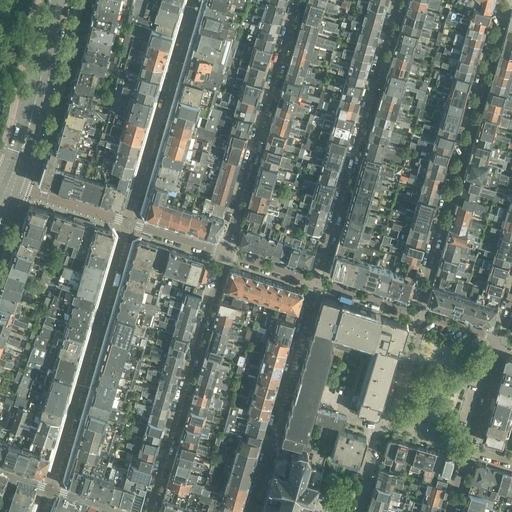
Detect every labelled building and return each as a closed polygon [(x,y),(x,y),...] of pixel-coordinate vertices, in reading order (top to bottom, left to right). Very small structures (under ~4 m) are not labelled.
[(179,8),(159,2),(150,0),(132,0),(132,4),(143,7),(176,16),(179,8)] [(245,3),(234,0),(205,0),(206,1),(225,6),(243,12),(244,8),(245,3)] [(264,8),(263,9),(282,14),(285,6),(266,0),(257,0),(257,1),(259,1),(259,2),(265,4),(264,8)] [(325,5),(307,0),(305,9),(322,14),(323,10),(337,14),(338,9),(334,8),(325,5)] [(362,0),(357,0),(357,3),(384,11),(387,3),(375,0),(368,0),(368,1),(362,0)] [(422,0),(408,0),(407,4),(426,10),(427,6),(437,9),(438,4),(428,1),(428,2),(422,0)] [(469,0),(466,4),(474,6),(473,8),(483,10),(482,11),(490,13),(494,0),(469,0)] [(95,1),(92,12),(118,17),(121,7),(95,1)] [(206,1),(203,10),(231,18),(240,21),(240,20),(241,17),(243,12),(225,6),(206,1)] [(365,10),(364,14),(382,19),(384,11),(357,3),(356,7),(365,10)] [(140,15),(154,19),(159,21),(174,25),(176,16),(132,4),(131,9),(130,13),(140,15)] [(407,4),(405,13),(433,21),(435,16),(425,13),(426,10),(407,4)] [(261,17),(280,23),(282,14),(263,9),(264,8),(256,6),(255,10),(256,10),(256,11),(262,13),(261,17)] [(470,16),(488,22),(490,13),(482,11),(483,10),(473,8),(472,11),(464,9),(464,10),(459,8),(458,13),(470,16)] [(322,14),(305,9),(302,18),(320,23),(320,22),(329,25),(339,28),(341,24),(321,18),(322,14)] [(203,10),(201,18),(228,27),(238,29),(239,24),(240,21),(231,18),(203,10)] [(92,12),(90,22),(116,28),(118,17),(92,12)] [(128,21),(133,22),(171,34),(174,25),(159,21),(154,19),(130,13),(130,14),(128,21)] [(405,13),(402,21),(421,26),(422,22),(437,27),(438,22),(433,21),(405,13)] [(258,25),(258,26),(277,32),(280,23),(261,17),(253,14),(252,19),(254,19),(254,20),(259,22),(258,25)] [(352,19),(362,22),(380,27),(382,19),(364,14),(363,18),(353,15),(352,19)] [(459,22),(468,25),(486,30),(488,22),(470,16),(469,20),(460,17),(459,21),(459,22)] [(467,29),(466,33),(483,38),(486,30),(468,25),(459,22),(459,21),(451,19),(446,17),(445,22),(444,27),(448,28),(449,24),(467,29)] [(201,18),(198,28),(224,35),(234,38),(235,38),(238,29),(228,27),(201,18)] [(302,18),(300,26),(317,31),(319,27),(327,29),(329,25),(320,22),(320,23),(302,18)] [(353,28),(359,30),(377,35),(380,27),(362,22),(352,19),(350,27),(353,28)] [(256,34),(256,35),(275,41),(277,32),(258,26),(258,25),(244,21),(240,20),(240,21),(239,24),(251,28),(250,32),(256,34)] [(402,21),(400,29),(429,37),(430,32),(420,30),(421,26),(402,21)] [(90,22),(87,33),(113,39),(116,28),(90,22)] [(133,22),(130,34),(134,35),(168,45),(171,34),(133,22)] [(300,26),(297,35),(315,40),(324,42),(334,45),(336,41),(330,39),(316,35),(317,31),(300,26)] [(198,28),(195,37),(216,42),(221,44),(224,35),(198,28)] [(342,34),(347,36),(375,44),(377,35),(359,30),(353,28),(352,32),(343,30),(342,34)] [(400,29),(398,37),(416,43),(417,42),(418,38),(427,41),(429,37),(400,29)] [(253,44),(272,50),(275,41),(256,35),(256,34),(250,32),(248,32),(247,37),(254,39),(253,44)] [(86,40),(85,44),(111,50),(113,39),(87,33),(85,33),(84,39),(86,40)] [(162,67),(165,55),(131,45),(134,36),(125,33),(120,55),(141,62),(142,61),(162,67)] [(454,38),(463,41),(481,46),(483,38),(466,33),(465,36),(456,33),(455,34),(454,38)] [(134,35),(131,45),(165,55),(168,45),(134,35)] [(195,37),(193,45),(229,56),(229,55),(231,47),(234,38),(224,35),(221,44),(216,42),(195,37)] [(297,35),(295,43),(312,48),(313,44),(333,50),(334,45),(324,42),(315,40),(297,35)] [(372,52),(375,44),(347,36),(346,40),(356,43),(355,47),(372,52)] [(511,38),(504,36),(502,45),(511,47),(511,38)] [(398,37),(395,46),(414,51),(424,53),(427,54),(428,50),(421,48),(422,44),(417,42),(416,43),(398,37)] [(462,45),(461,50),(478,55),(481,46),(463,41),(454,38),(453,43),(462,45)] [(251,52),(251,53),(270,58),(272,50),(253,44),(245,41),(244,46),(252,48),(251,52)] [(295,43),(292,52),(310,57),(316,58),(318,50),(312,48),(295,43)] [(85,44),(82,54),(108,60),(111,50),(85,44)] [(193,45),(190,54),(213,60),(226,64),(229,56),(193,45)] [(511,47),(502,45),(499,54),(511,57),(511,47)] [(395,46),(393,53),(412,59),(413,55),(422,58),(431,60),(432,56),(431,56),(427,54),(424,53),(414,51),(395,46)] [(370,61),(372,52),(355,47),(353,51),(344,48),(343,52),(352,55),(370,61)] [(450,55),(458,58),(476,63),(478,55),(461,50),(460,53),(451,50),(448,49),(446,54),(450,55)] [(248,61),(267,67),(270,58),(251,53),(251,52),(243,50),(241,55),(249,57),(248,61)] [(292,52),(290,60),(307,66),(308,61),(322,65),(323,61),(323,60),(319,59),(316,58),(310,57),(292,52)] [(351,59),(350,63),(368,69),(370,61),(352,55),(343,52),(341,56),(351,59)] [(393,53),(390,62),(409,68),(419,70),(420,66),(411,63),(412,59),(393,53)] [(82,54),(80,65),(98,70),(106,71),(108,60),(82,54)] [(190,54),(188,62),(205,68),(210,69),(224,73),(226,64),(213,60),(190,54)] [(511,57),(499,54),(497,63),(511,67),(511,57)] [(159,78),(162,67),(142,61),(141,62),(120,55),(119,57),(118,63),(117,66),(120,66),(159,78)] [(448,63),(456,65),(474,70),(476,63),(458,58),(450,55),(448,63)] [(246,70),(245,70),(264,76),(267,67),(248,61),(240,59),(239,64),(247,66),(246,70)] [(290,60),(287,69),(314,77),(315,72),(306,70),(307,66),(290,60)] [(347,71),(348,71),(365,76),(368,69),(350,63),(349,67),(330,61),(328,66),(338,69),(347,71)] [(455,70),(453,75),(471,80),(474,70),(456,65),(448,63),(442,61),(441,66),(455,70)] [(188,62),(185,71),(202,76),(221,82),(224,73),(210,69),(205,68),(188,62)] [(390,62),(388,71),(407,76),(408,72),(418,75),(419,70),(409,68),(390,62)] [(511,67),(497,63),(494,72),(511,77),(511,74),(511,67)] [(73,73),(75,75),(95,81),(98,70),(80,65),(78,65),(76,69),(74,70),(73,73)] [(120,66),(117,77),(155,88),(159,78),(120,66)] [(243,78),(243,79),(262,85),(264,76),(245,70),(246,70),(238,67),(236,72),(244,74),(243,78)] [(287,69),(285,78),(302,83),(303,78),(323,84),(324,80),(314,77),(287,69)] [(363,85),(365,76),(348,71),(347,71),(338,69),(337,73),(346,75),(345,80),(363,85)] [(185,71),(183,80),(199,84),(204,86),(219,90),(221,82),(202,76),(185,71)] [(388,71),(385,79),(414,87),(415,83),(406,80),(407,76),(388,71)] [(494,72),(492,81),(511,86),(511,76),(511,77),(494,72)] [(437,79),(451,83),(469,88),(471,80),(453,75),(452,78),(438,73),(437,79)] [(72,86),(92,92),(92,91),(95,81),(75,75),(75,76),(73,80),(71,81),(70,84),(72,86)] [(243,78),(235,76),(234,81),(242,83),(241,87),(241,88),(259,93),(262,85),(243,79),(243,78)] [(114,88),(132,93),(152,99),(155,88),(117,77),(114,88)] [(285,78),(282,86),(300,92),(309,94),(310,89),(301,87),(302,83),(285,78)] [(385,79),(383,87),(402,93),(407,94),(408,90),(413,92),(414,87),(385,79)] [(450,87),(448,91),(466,96),(469,88),(451,83),(437,79),(436,83),(450,87)] [(199,84),(183,80),(180,88),(216,99),(219,90),(204,86),(199,84)] [(361,93),(363,85),(345,80),(344,83),(335,81),(334,85),(343,87),(343,88),(361,93)] [(421,80),(419,89),(425,91),(428,82),(421,80)] [(511,86),(492,81),(489,89),(506,94),(508,89),(511,90),(511,86)] [(341,92),(340,95),(358,101),(361,93),(343,88),(343,87),(334,85),(324,82),(323,84),(323,86),(341,92)] [(257,102),(259,93),(241,88),(241,87),(233,84),(231,89),(233,89),(232,93),(238,95),(238,96),(257,102)] [(69,97),(89,103),(90,102),(91,96),(95,97),(95,95),(102,97),(103,94),(92,91),(92,92),(72,86),(71,90),(68,91),(67,95),(69,97)] [(282,86),(280,94),(297,99),(298,96),(318,102),(319,98),(319,97),(309,94),(300,92),(282,86)] [(383,87),(381,96),(400,101),(409,104),(410,100),(406,98),(407,94),(402,93),(383,87)] [(425,91),(419,89),(414,87),(413,92),(416,93),(415,96),(419,98),(423,99),(425,91)] [(152,99),(132,93),(114,88),(111,98),(149,110),(152,99)] [(180,88),(178,96),(199,102),(213,107),(216,99),(180,88)] [(489,89),(487,98),(504,103),(511,105),(511,100),(505,98),(506,94),(489,89)] [(436,95),(446,98),(464,104),(466,96),(448,91),(447,94),(440,92),(437,91),(436,95)] [(236,104),(236,105),(254,111),(257,102),(238,96),(238,95),(232,93),(230,93),(227,102),(236,104)] [(280,94),(277,104),(295,109),(304,111),(308,112),(309,107),(296,103),(297,99),(280,94)] [(329,101),(338,104),(356,109),(358,101),(340,95),(339,100),(330,97),(329,101)] [(439,106),(443,107),(461,112),(464,104),(446,98),(436,95),(433,95),(431,99),(440,101),(439,106)] [(178,96),(175,108),(200,116),(207,118),(204,128),(215,131),(217,123),(219,118),(220,114),(222,109),(213,107),(199,102),(178,96)] [(400,101),(381,96),(378,104),(397,110),(398,106),(408,108),(409,104),(400,101)] [(66,108),(85,113),(87,113),(98,116),(104,118),(105,113),(92,110),(93,103),(90,102),(89,103),(69,97),(68,102),(65,103),(65,105),(66,108)] [(126,115),(146,121),(149,110),(111,98),(108,109),(126,115)] [(487,98),(484,107),(501,112),(503,107),(511,109),(511,105),(504,103),(487,98)] [(219,104),(234,109),(233,113),(235,114),(252,119),(254,111),(236,105),(236,104),(227,102),(221,100),(219,104)] [(337,108),(335,112),(353,117),(356,109),(338,104),(329,101),(328,106),(337,108)] [(277,104),(275,112),(292,117),(293,113),(303,116),(304,111),(295,109),(277,104)] [(410,122),(411,118),(400,115),(401,111),(397,110),(378,104),(376,113),(395,118),(404,121),(410,122)] [(432,113),(441,116),(459,121),(461,112),(443,107),(439,106),(438,109),(434,108),(432,113)] [(484,107),(481,116),(511,123),(511,119),(500,116),(501,112),(484,107)] [(66,108),(63,119),(82,124),(82,123),(88,125),(89,119),(97,121),(98,116),(87,113),(85,113),(66,108)] [(175,108),(172,118),(193,125),(197,126),(200,116),(175,108)] [(105,119),(123,125),(143,131),(146,121),(126,115),(108,109),(105,119)] [(275,112),(272,121),(290,126),(295,127),(298,119),(292,117),(275,112)] [(321,112),(320,116),(351,126),(353,117),(335,112),(334,116),(321,112)] [(376,113),(373,121),(392,127),(393,122),(409,127),(410,122),(404,121),(395,118),(376,113)] [(439,123),(439,124),(457,129),(459,121),(441,116),(432,113),(431,116),(439,119),(437,123),(439,123)] [(233,122),(232,123),(249,128),(252,119),(235,114),(233,118),(220,114),(219,118),(233,122)] [(351,126),(320,116),(314,114),(313,119),(317,120),(332,125),(331,129),(349,134),(351,126)] [(511,123),(481,116),(479,124),(496,129),(498,124),(511,128),(511,123)] [(172,118),(169,129),(190,135),(212,142),(214,135),(215,131),(204,128),(197,126),(193,125),(172,118)] [(231,127),(230,131),(247,136),(249,128),(232,123),(233,122),(219,118),(217,123),(231,127)] [(63,119),(60,129),(79,134),(83,135),(84,129),(86,130),(90,131),(92,126),(89,126),(90,125),(88,125),(82,123),(82,124),(63,119)] [(102,130),(120,136),(140,142),(143,131),(123,125),(105,119),(102,130)] [(272,121),(270,129),(287,134),(289,130),(298,133),(300,128),(295,127),(290,126),(272,121)] [(392,127),(373,121),(371,130),(399,138),(405,139),(406,135),(400,133),(391,130),(392,127)] [(434,125),(423,123),(422,128),(454,137),(457,129),(439,124),(439,123),(437,123),(435,122),(434,125)] [(496,129),(479,124),(476,133),(502,140),(509,142),(510,138),(495,133),(496,129)] [(346,142),(349,134),(331,129),(330,133),(321,130),(311,127),(309,131),(320,134),(328,137),(346,142)] [(454,137),(422,128),(421,132),(436,136),(435,140),(452,144),(454,137)] [(60,129),(57,140),(76,145),(76,144),(77,139),(88,142),(89,137),(83,135),(79,134),(60,129)] [(169,129),(166,139),(187,145),(208,152),(211,144),(212,142),(190,135),(169,129)] [(270,129),(267,138),(285,143),(291,145),(293,136),(287,134),(270,129)] [(98,141),(117,147),(137,153),(140,142),(120,136),(102,130),(100,137),(98,141)] [(399,138),(371,130),(368,138),(387,143),(388,139),(398,142),(406,144),(407,140),(399,138)] [(229,135),(220,132),(219,137),(244,145),(247,136),(230,131),(229,135)] [(326,145),(327,145),(344,150),(346,142),(328,137),(320,134),(309,131),(307,139),(312,141),(313,137),(327,141),(326,145)] [(476,133),(474,141),(491,146),(492,142),(501,145),(502,140),(476,133)] [(211,144),(242,153),(244,145),(219,137),(218,136),(215,135),(214,135),(212,142),(211,144)] [(267,138),(265,147),(282,152),(284,147),(293,150),(295,146),(291,145),(285,143),(267,138)] [(368,138),(366,146),(394,155),(396,150),(386,147),(387,143),(368,138)] [(432,148),(449,153),(452,144),(435,140),(434,143),(418,138),(416,143),(423,145),(432,148)] [(205,162),(206,160),(208,152),(166,139),(163,149),(205,162)] [(57,140),(54,150),(58,151),(68,154),(72,156),(74,149),(84,152),(86,147),(76,144),(76,145),(57,140)] [(474,141),(471,150),(504,159),(505,155),(490,151),(491,146),(474,141)] [(208,152),(240,161),(242,153),(211,144),(208,152)] [(315,151),(324,154),(342,159),(344,150),(327,145),(326,149),(316,146),(315,151)] [(431,152),(429,157),(447,162),(449,153),(432,148),(423,145),(421,150),(431,152)] [(366,146),(363,155),(383,160),(384,156),(393,159),(393,158),(402,161),(403,157),(394,155),(366,146)] [(108,156),(114,157),(134,163),(137,153),(117,147),(114,155),(109,153),(108,156)] [(265,147),(262,155),(280,160),(290,163),(291,158),(281,155),(282,152),(265,147)] [(40,184),(47,186),(53,166),(58,151),(54,150),(49,149),(39,181),(40,184)] [(163,149),(160,159),(192,169),(189,180),(199,184),(203,169),(205,162),(163,149)] [(323,158),(322,162),(339,167),(342,159),(324,154),(315,151),(310,150),(309,154),(323,158)] [(471,150),(469,157),(487,163),(488,159),(503,164),(504,160),(504,159),(471,150)] [(53,166),(47,186),(57,189),(64,169),(68,154),(58,151),(53,166)] [(220,164),(237,170),(240,161),(208,152),(206,160),(220,164)] [(64,169),(57,189),(67,192),(73,172),(78,157),(72,156),(68,154),(64,169)] [(262,155),(260,164),(278,169),(279,164),(288,167),(289,167),(290,163),(280,160),(262,155)] [(363,155),(361,163),(380,169),(394,173),(395,168),(381,164),(383,160),(363,155)] [(134,163),(114,157),(108,156),(108,158),(113,159),(110,168),(120,171),(131,174),(134,163)] [(78,195),(83,176),(88,161),(78,157),(73,172),(67,192),(78,195)] [(418,161),(427,165),(445,170),(447,162),(429,157),(429,159),(419,157),(418,161)] [(469,157),(466,168),(486,173),(499,177),(500,173),(502,167),(487,163),(469,157)] [(192,169),(160,159),(156,171),(189,180),(192,169)] [(203,169),(218,173),(235,178),(237,170),(220,164),(206,160),(205,162),(203,169)] [(426,169),(425,172),(442,178),(445,170),(427,165),(418,161),(416,160),(414,165),(417,166),(426,169)] [(310,167),(320,170),(337,175),(339,167),(322,162),(321,165),(307,161),(306,166),(310,167)] [(361,163),(358,172),(377,177),(383,179),(384,175),(394,178),(396,173),(394,173),(380,169),(361,163)] [(260,164),(257,172),(275,177),(285,179),(286,175),(277,172),(278,169),(260,164)] [(318,175),(317,178),(335,183),(337,175),(320,170),(310,167),(309,172),(318,175)] [(466,168),(464,177),(481,182),(496,187),(497,181),(499,177),(486,173),(466,168)] [(215,181),(232,186),(235,178),(218,173),(203,169),(201,177),(211,180),(215,181)] [(157,170),(153,181),(186,190),(196,194),(199,184),(189,180),(156,171),(157,170)] [(415,179),(422,181),(440,186),(442,178),(425,172),(418,170),(416,174),(410,172),(409,177),(415,179)] [(116,182),(110,205),(118,208),(122,206),(131,174),(120,171),(116,182)] [(257,172),(255,180),(273,185),(274,181),(292,187),(293,182),(285,179),(275,177),(257,172)] [(358,172),(356,180),(375,186),(384,188),(388,190),(392,191),(393,186),(384,183),(385,179),(383,179),(377,177),(358,172)] [(507,179),(511,181),(511,176),(508,175),(500,173),(499,177),(507,179)] [(421,186),(420,190),(438,195),(440,186),(422,181),(415,179),(409,177),(400,175),(399,179),(407,181),(414,183),(421,186)] [(95,179),(83,176),(78,195),(88,199),(95,179)] [(464,177),(461,185),(479,190),(494,195),(495,190),(480,186),(481,182),(464,177)] [(511,185),(511,181),(507,179),(499,177),(497,181),(506,184),(511,185)] [(305,184),(315,187),(332,192),(335,183),(317,178),(316,182),(306,179),(304,179),(302,183),(305,184)] [(95,179),(88,199),(99,202),(105,182),(95,179)] [(106,179),(105,182),(99,202),(110,205),(116,182),(106,179)] [(213,190),(230,195),(232,186),(215,181),(211,180),(210,184),(200,181),(199,186),(213,190)] [(255,180),(253,189),(277,196),(278,193),(277,192),(279,187),(273,185),(255,180)] [(356,180),(354,189),(373,193),(377,195),(378,192),(386,194),(388,190),(375,186),(356,180)] [(153,181),(149,195),(158,197),(159,195),(163,197),(165,191),(174,194),(184,197),(186,191),(186,190),(153,181)] [(313,191),(312,195),(330,200),(332,192),(315,187),(305,184),(304,188),(313,191)] [(461,185),(459,193),(476,199),(478,194),(493,199),(494,195),(479,190),(461,185)] [(212,194),(211,198),(228,203),(230,195),(213,190),(199,186),(198,189),(212,194)] [(253,189),(250,197),(268,202),(279,205),(280,201),(284,203),(283,206),(287,208),(288,206),(290,199),(285,198),(277,196),(253,189)] [(354,189),(351,197),(370,203),(378,205),(380,199),(372,197),(373,193),(354,189)] [(410,196),(418,199),(435,203),(438,195),(420,190),(419,194),(411,191),(411,192),(407,190),(405,195),(410,196)] [(502,197),(510,200),(511,200),(511,191),(511,195),(503,193),(495,190),(494,195),(502,197)] [(162,199),(156,220),(165,223),(174,194),(165,191),(163,197),(163,199),(162,199)] [(184,197),(181,205),(175,226),(185,229),(192,205),(195,194),(186,191),(184,197)] [(459,193),(456,202),(474,207),(483,210),(485,211),(487,206),(475,203),(476,199),(459,193)] [(175,226),(181,205),(184,197),(174,194),(165,223),(175,226)] [(417,203),(415,207),(433,212),(435,203),(418,199),(410,196),(405,195),(405,194),(404,199),(417,203)] [(149,195),(144,214),(145,216),(156,220),(162,199),(163,199),(163,197),(159,195),(158,197),(149,195)] [(300,200),(310,204),(327,209),(330,200),(312,195),(311,199),(301,196),(300,200)] [(508,204),(507,207),(511,208),(511,200),(510,200),(502,197),(494,195),(493,199),(501,202),(508,204)] [(201,212),(195,232),(205,235),(211,214),(215,200),(205,197),(201,212)] [(250,197),(248,206),(266,211),(275,213),(275,214),(278,215),(278,214),(281,215),(285,216),(285,214),(286,213),(279,210),(267,206),(268,202),(250,197)] [(351,197),(349,205),(368,211),(369,207),(378,210),(379,205),(378,205),(370,203),(351,197)] [(309,208),(307,212),(325,217),(327,209),(310,204),(300,200),(299,205),(309,208)] [(456,202),(454,211),(471,216),(473,212),(482,214),(483,210),(474,207),(456,202)] [(30,205),(26,215),(44,222),(48,211),(30,205)] [(192,205),(185,229),(195,232),(201,212),(196,210),(197,207),(192,205)] [(349,205),(346,214),(365,219),(375,222),(376,217),(367,215),(368,211),(349,205)] [(248,206),(245,214),(255,217),(260,218),(263,220),(264,215),(274,218),(275,214),(275,213),(266,211),(248,206)] [(405,213),(413,215),(430,220),(433,212),(415,207),(414,211),(406,208),(405,213)] [(494,214),(504,217),(511,219),(511,208),(507,207),(505,212),(496,209),(496,210),(490,208),(489,213),(494,214)] [(412,220),(410,224),(428,229),(430,220),(413,215),(405,213),(391,209),(390,213),(412,220)] [(44,222),(58,226),(51,247),(52,248),(62,251),(66,239),(72,218),(48,211),(44,222)] [(454,211),(452,219),(469,224),(477,226),(484,229),(485,224),(470,220),(471,216),(454,211)] [(296,217),(305,220),(323,225),(325,217),(307,212),(306,216),(297,213),(296,217)] [(503,222),(502,226),(511,228),(511,219),(504,217),(494,214),(489,213),(487,218),(493,219),(503,222)] [(211,214),(205,235),(215,238),(218,237),(223,218),(211,214)] [(241,227),(237,242),(238,245),(246,248),(251,230),(255,217),(245,214),(244,220),(249,221),(247,229),(241,227)] [(292,216),(285,214),(282,225),(288,227),(292,216)] [(346,214),(344,222),(363,228),(364,223),(379,228),(381,223),(375,222),(365,219),(346,214)] [(26,215),(22,226),(42,233),(46,234),(52,236),(56,226),(44,222),(26,215)] [(251,230),(246,248),(254,250),(259,233),(256,232),(260,218),(255,217),(251,230)] [(294,222),(304,224),(303,229),(320,234),(323,225),(305,220),(296,217),(294,222)] [(72,218),(66,239),(62,251),(74,254),(77,244),(81,233),(91,236),(94,225),(72,218)] [(452,219),(449,227),(467,232),(468,229),(475,231),(477,226),(469,224),(452,219)] [(259,233),(254,250),(262,253),(268,235),(272,222),(267,220),(264,231),(260,230),(259,233)] [(268,235),(262,253),(271,255),(276,238),(272,237),(276,224),(272,222),(268,235)] [(344,222),(341,231),(360,236),(369,239),(371,234),(362,232),(363,228),(344,222)] [(398,230),(408,232),(425,237),(428,229),(410,224),(407,223),(403,226),(393,222),(392,228),(398,230)] [(271,255),(278,258),(284,240),(287,227),(282,225),(279,224),(278,230),(281,231),(279,239),(276,238),(271,255)] [(94,225),(91,236),(111,242),(113,235),(112,232),(112,231),(94,225)] [(22,226),(18,236),(37,243),(38,244),(43,245),(46,234),(42,233),(22,226)] [(490,231),(499,234),(511,238),(511,228),(502,226),(501,230),(491,227),(490,231)] [(284,240),(278,258),(286,260),(291,243),(288,242),(292,228),(287,227),(284,240)] [(449,227),(446,238),(464,243),(471,245),(472,245),(479,247),(480,243),(473,240),(474,235),(467,232),(449,227)] [(405,240),(405,241),(423,246),(425,237),(408,232),(398,230),(396,237),(405,240)] [(498,239),(497,243),(511,248),(511,238),(499,234),(490,231),(484,230),(483,235),(488,236),(498,239)] [(341,231),(339,239),(352,243),(358,245),(359,240),(368,243),(375,245),(374,249),(379,250),(380,247),(381,242),(369,239),(360,236),(341,231)] [(91,236),(81,233),(77,244),(107,253),(111,242),(91,236)] [(381,242),(391,245),(403,249),(421,254),(423,246),(405,241),(405,240),(396,237),(383,233),(381,242)] [(307,248),(315,250),(319,237),(311,234),(311,235),(309,240),(307,248)] [(18,236),(14,247),(33,254),(34,252),(49,257),(52,248),(51,247),(45,245),(43,250),(36,247),(37,243),(18,236)] [(291,243),(286,260),(294,263),(302,238),(297,236),(295,244),(291,243)] [(302,238),(294,263),(302,265),(307,248),(304,247),(306,239),(302,238)] [(446,238),(444,246),(476,256),(477,251),(462,247),(464,243),(446,238)] [(136,242),(130,261),(150,267),(153,256),(157,245),(139,239),(136,242)] [(339,239),(330,271),(331,275),(341,278),(348,254),(344,252),(345,246),(350,247),(352,243),(339,239)] [(485,249),(494,252),(511,257),(511,255),(511,248),(497,243),(496,247),(486,244),(484,244),(485,242),(481,241),(480,243),(479,247),(485,249)] [(348,254),(341,278),(352,281),(358,260),(361,251),(362,246),(352,243),(350,247),(355,249),(353,255),(348,254)] [(104,264),(107,253),(77,244),(74,254),(74,255),(104,264)] [(157,245),(153,256),(150,267),(161,270),(167,251),(167,248),(157,245)] [(389,250),(402,253),(400,257),(407,259),(418,262),(421,254),(403,249),(391,245),(389,250)] [(444,246),(441,255),(459,260),(460,256),(467,258),(468,258),(475,260),(476,256),(444,246)] [(14,247),(10,258),(29,264),(30,263),(37,266),(39,261),(32,258),(33,254),(14,247)] [(315,250),(307,248),(302,265),(308,267),(311,266),(315,250)] [(169,249),(163,270),(163,271),(161,270),(158,281),(161,282),(171,285),(172,280),(174,273),(180,252),(169,249)] [(493,257),(492,261),(509,266),(511,257),(494,252),(485,249),(483,253),(493,257)] [(180,252),(174,273),(184,276),(191,256),(180,252)] [(101,275),(104,264),(74,255),(67,253),(63,263),(65,263),(82,269),(101,275)] [(441,255),(439,263),(466,272),(468,267),(457,264),(459,260),(441,255)] [(191,256),(184,276),(184,278),(195,282),(196,278),(202,259),(191,256)] [(369,264),(363,285),(374,288),(380,267),(382,263),(383,258),(382,258),(379,257),(378,261),(377,261),(376,266),(369,264)] [(10,258),(6,269),(25,275),(26,273),(34,276),(37,267),(29,264),(10,258)] [(195,282),(194,287),(192,291),(201,294),(205,280),(210,264),(208,261),(202,259),(196,278),(195,282)] [(403,274),(396,295),(406,298),(408,296),(414,278),(418,262),(407,259),(403,274)] [(358,260),(352,281),(363,285),(369,264),(358,260)] [(130,261),(127,271),(147,277),(158,281),(161,270),(150,267),(130,261)] [(480,266),(489,269),(506,274),(509,266),(492,261),(491,265),(481,262),(480,266)] [(55,273),(59,275),(63,264),(59,262),(55,273)] [(391,271),(385,292),(396,295),(403,274),(399,273),(401,264),(394,262),(391,271)] [(79,280),(79,279),(98,286),(101,275),(82,269),(65,263),(61,274),(71,278),(79,280)] [(439,263),(436,272),(438,273),(438,272),(442,273),(448,275),(453,277),(454,277),(455,273),(465,276),(467,277),(466,281),(469,282),(471,273),(468,272),(466,272),(439,263)] [(488,274),(487,278),(504,283),(506,274),(489,269),(480,266),(478,271),(488,274)] [(380,267),(374,288),(385,292),(391,271),(380,267)] [(231,268),(229,270),(223,288),(220,301),(231,304),(234,291),(235,292),(240,271),(231,268)] [(6,269),(2,280),(21,286),(22,284),(30,287),(29,289),(37,291),(39,285),(31,282),(24,280),(25,275),(6,269)] [(56,284),(56,283),(59,275),(45,270),(42,280),(56,284)] [(127,271),(124,282),(160,294),(163,283),(161,282),(158,281),(147,278),(147,277),(127,271)] [(241,307),(244,295),(250,274),(240,271),(235,292),(234,291),(231,304),(237,306),(241,307)] [(435,286),(433,285),(428,302),(430,306),(438,308),(444,288),(446,279),(448,275),(442,273),(438,287),(435,285),(435,286)] [(58,284),(76,290),(95,296),(98,286),(79,279),(79,280),(71,278),(61,274),(58,284)] [(250,274),(244,295),(255,298),(261,278),(250,274)] [(474,284),(480,285),(484,287),(490,289),(501,292),(504,283),(487,278),(485,282),(476,279),(470,277),(469,282),(473,283),(474,284)] [(261,278),(255,298),(265,301),(271,281),(261,278)] [(454,292),(449,312),(459,315),(465,295),(466,291),(461,290),(463,284),(461,283),(462,280),(458,279),(457,282),(454,292)] [(2,280),(0,283),(0,291),(18,297),(31,302),(33,297),(26,295),(26,294),(20,292),(22,287),(21,287),(21,286),(2,280)] [(271,281),(265,301),(276,305),(282,284),(271,281)] [(121,293),(140,299),(157,304),(160,294),(124,282),(124,283),(122,290),(121,290),(121,293)] [(70,298),(73,299),(92,306),(95,296),(76,290),(58,284),(56,283),(56,284),(55,286),(53,291),(53,293),(70,298)] [(465,295),(459,315),(470,318),(476,298),(478,292),(479,287),(480,285),(474,284),(473,283),(472,285),(473,285),(470,296),(465,295)] [(282,284),(276,305),(286,308),(292,288),(282,284)] [(173,296),(182,299),(198,304),(201,294),(192,291),(184,289),(176,286),(173,296)] [(476,298),(470,318),(480,321),(486,303),(486,302),(487,298),(490,289),(484,287),(482,293),(478,292),(476,298)] [(292,288),(286,308),(287,308),(283,319),(291,322),(294,323),(295,318),(290,316),(292,310),(294,310),(294,311),(297,311),(302,293),(301,290),(292,288)] [(444,288),(438,308),(449,312),(454,292),(444,288)] [(490,289),(487,298),(499,301),(501,292),(490,289)] [(0,291),(0,303),(15,308),(20,310),(22,305),(16,303),(18,297),(0,291)] [(67,309),(69,310),(89,317),(92,306),(73,299),(70,298),(53,293),(49,303),(67,309)] [(121,293),(118,303),(137,310),(146,312),(147,306),(139,304),(140,299),(121,293)] [(294,395),(284,431),(303,437),(307,438),(333,347),(331,346),(332,342),(334,333),(333,333),(341,303),(322,297),(314,326),(313,326),(311,332),(312,332),(295,391),(294,391),(293,395),(294,395)] [(486,303),(480,321),(489,324),(492,322),(499,301),(487,298),(486,302),(486,303)] [(169,304),(170,304),(180,307),(196,312),(198,304),(182,299),(181,302),(170,299),(169,304)] [(220,301),(217,310),(245,318),(248,309),(247,309),(242,308),(237,306),(231,304),(220,301)] [(0,314),(21,323),(26,325),(28,321),(28,320),(18,316),(21,310),(20,310),(15,308),(0,303),(0,314)] [(45,313),(66,320),(86,327),(89,317),(69,310),(67,309),(49,303),(45,313)] [(118,303),(115,314),(151,326),(154,315),(146,312),(137,310),(118,303)] [(382,315),(341,303),(333,333),(334,333),(355,340),(353,347),(339,343),(334,333),(332,342),(335,347),(362,356),(363,353),(362,353),(362,350),(361,350),(363,343),(373,346),(374,343),(381,317),(382,315)] [(178,313),(177,316),(193,321),(196,312),(180,307),(170,304),(168,310),(178,313)] [(217,310),(215,319),(231,323),(232,319),(244,323),(245,318),(217,310)] [(45,313),(41,323),(83,338),(86,327),(66,320),(45,313)] [(0,327),(8,330),(9,325),(19,329),(21,323),(0,314),(0,327)] [(115,314),(112,325),(132,331),(131,332),(148,336),(151,326),(115,314)] [(164,322),(191,330),(193,321),(177,316),(176,320),(165,317),(164,322)] [(265,325),(274,327),(291,332),(294,323),(291,322),(283,319),(277,317),(275,322),(266,320),(265,325)] [(381,317),(374,343),(398,350),(399,346),(402,346),(408,326),(407,324),(381,317)] [(215,319),(212,327),(236,334),(238,330),(230,328),(231,323),(215,319)] [(191,330),(164,322),(159,320),(158,324),(166,328),(173,330),(172,333),(188,338),(191,330)] [(83,338),(41,323),(37,333),(60,342),(60,341),(80,348),(83,338)] [(112,325),(109,335),(129,342),(128,342),(145,346),(148,336),(131,332),(132,331),(112,325)] [(273,332),(272,336),(289,341),(291,332),(274,327),(266,325),(265,330),(273,332)] [(0,327),(0,338),(4,340),(9,342),(19,345),(21,340),(6,334),(8,330),(0,327)] [(212,327),(210,336),(226,341),(227,337),(236,340),(238,335),(236,334),(212,327)] [(60,342),(37,333),(34,343),(77,358),(80,348),(60,341),(60,342)] [(157,338),(170,342),(186,347),(188,338),(172,333),(171,337),(163,335),(163,336),(158,334),(157,338)] [(109,335),(105,346),(142,357),(145,346),(128,342),(129,342),(109,335)] [(269,335),(266,346),(285,352),(289,341),(272,336),(269,335)] [(210,336),(207,345),(234,353),(236,348),(225,345),(226,341),(210,336)] [(0,338),(0,351),(13,356),(15,350),(7,347),(9,342),(4,340),(0,338)] [(168,347),(167,350),(183,355),(186,347),(170,342),(157,338),(156,342),(161,344),(160,345),(168,347)] [(30,353),(54,362),(74,369),(77,358),(34,343),(33,344),(31,350),(30,353)] [(398,350),(374,343),(373,346),(355,405),(358,406),(357,411),(375,417),(378,415),(380,409),(377,408),(379,404),(381,404),(384,396),(381,395),(384,385),(387,385),(392,369),(389,369),(392,358),(395,359),(398,350)] [(207,345),(205,353),(221,358),(222,354),(231,357),(231,355),(234,355),(234,353),(207,345)] [(259,356),(262,357),(282,363),(285,352),(266,346),(262,345),(259,356)] [(105,346),(102,356),(139,368),(142,357),(105,346)] [(152,355),(165,359),(181,364),(183,355),(167,350),(166,354),(158,352),(158,353),(153,351),(152,355)] [(251,353),(245,352),(243,362),(249,364),(251,353)] [(30,353),(26,363),(37,367),(39,368),(51,372),(71,379),(74,369),(54,362),(30,353)] [(205,353),(202,363),(219,367),(219,368),(226,370),(228,370),(230,366),(220,363),(221,358),(205,353)] [(163,364),(162,368),(179,373),(181,364),(165,359),(152,355),(151,359),(155,361),(155,362),(163,364)] [(0,363),(7,366),(11,368),(13,362),(0,356),(0,363)] [(139,368),(102,356),(99,367),(119,373),(116,383),(127,387),(133,389),(134,387),(135,383),(136,378),(138,370),(139,368)] [(262,357),(259,367),(279,373),(282,363),(262,357)] [(255,377),(256,378),(276,384),(279,373),(259,367),(249,364),(243,362),(242,364),(240,373),(255,377)] [(26,363),(23,373),(39,379),(48,383),(68,390),(71,379),(51,372),(39,368),(37,376),(34,375),(37,367),(26,363)] [(202,363),(200,371),(216,376),(222,378),(228,380),(229,376),(225,374),(226,370),(219,368),(219,367),(202,363)] [(511,367),(505,366),(502,376),(511,379),(511,367)] [(99,367),(96,378),(116,384),(116,383),(119,373),(99,367)] [(147,372),(160,376),(176,381),(179,373),(162,368),(161,372),(153,369),(153,370),(148,369),(147,371),(147,372)] [(18,383),(22,372),(17,371),(13,381),(18,383)] [(200,371),(197,380),(214,385),(217,386),(226,389),(228,384),(221,382),(222,378),(216,376),(200,371)] [(158,381),(157,385),(174,390),(176,381),(160,376),(147,372),(147,373),(145,377),(151,378),(151,379),(158,381)] [(23,373),(19,384),(35,389),(45,393),(65,400),(68,390),(48,383),(39,379),(23,373)] [(511,379),(502,376),(499,386),(511,390),(511,379)] [(255,377),(252,388),(273,394),(276,384),(256,378),(255,377)] [(96,378),(93,388),(125,398),(127,387),(116,383),(116,384),(96,378)] [(197,380),(194,391),(219,398),(219,397),(220,392),(215,391),(217,386),(214,385),(197,380)] [(142,390),(155,394),(171,399),(174,390),(157,385),(156,389),(146,386),(146,387),(135,383),(134,387),(142,390)] [(242,385),(241,385),(237,383),(236,383),(234,393),(235,393),(240,395),(242,385)] [(18,388),(16,394),(43,404),(62,411),(65,400),(45,393),(35,389),(19,384),(17,388),(18,388)] [(511,390),(499,386),(496,397),(511,401),(511,390)] [(252,388),(250,387),(248,397),(250,398),(250,399),(270,405),(273,394),(252,388)] [(93,388),(90,399),(110,405),(110,406),(127,410),(130,400),(125,398),(93,388)] [(153,399),(152,402),(169,407),(171,399),(155,394),(142,390),(141,394),(146,396),(145,397),(153,399)] [(194,391),(191,400),(208,405),(209,401),(215,402),(224,405),(225,400),(222,399),(219,398),(194,391)] [(267,415),(270,405),(250,399),(250,398),(248,397),(240,395),(235,393),(234,398),(249,402),(247,409),(267,415)] [(59,420),(62,411),(43,404),(16,394),(14,399),(12,404),(14,404),(28,409),(40,414),(59,420)] [(511,401),(496,397),(492,409),(511,414),(511,401)] [(90,399),(87,409),(107,416),(124,421),(127,410),(110,406),(110,405),(90,399)] [(191,400),(189,408),(214,415),(215,410),(207,408),(208,405),(191,400)] [(134,406),(150,411),(166,416),(169,407),(152,402),(151,406),(135,401),(134,406)] [(20,432),(32,436),(42,440),(52,444),(56,432),(36,425),(24,421),(28,409),(14,404),(12,411),(6,427),(20,432)] [(239,435),(243,436),(260,441),(262,434),(245,429),(233,426),(235,421),(236,416),(239,407),(233,405),(233,406),(230,405),(223,430),(239,435)] [(143,418),(147,419),(164,424),(166,416),(150,411),(134,406),(133,410),(140,412),(139,413),(144,415),(143,418)] [(236,416),(247,420),(264,425),(267,415),(247,409),(239,407),(236,416)] [(189,408),(187,416),(203,421),(210,423),(212,415),(189,408)] [(318,408),(315,419),(343,427),(346,416),(318,408)] [(24,421),(36,425),(56,432),(59,420),(40,414),(28,409),(24,421)] [(87,409),(84,420),(105,426),(105,427),(121,431),(124,421),(107,416),(87,409)] [(511,414),(492,409),(489,419),(509,425),(511,420),(511,415),(511,414)] [(187,416),(184,425),(208,432),(209,427),(202,425),(203,421),(187,416)] [(132,424),(145,428),(161,433),(164,424),(147,419),(146,424),(133,420),(132,424)] [(509,425),(489,419),(486,430),(506,435),(509,436),(511,436),(511,430),(511,426),(509,425)] [(84,420),(81,430),(102,437),(102,438),(117,443),(121,431),(105,427),(105,426),(84,420)] [(245,429),(262,434),(264,425),(247,420),(246,424),(235,421),(233,426),(245,429)] [(143,434),(143,437),(159,442),(161,433),(145,428),(132,424),(131,430),(143,434)] [(335,427),(322,424),(319,436),(332,439),(335,427)] [(184,425),(182,434),(198,439),(199,434),(207,436),(208,432),(184,425)] [(339,429),(330,457),(359,466),(358,469),(367,438),(366,436),(339,428),(339,429)] [(81,430),(78,441),(114,453),(117,443),(102,438),(102,437),(81,430)] [(506,435),(486,430),(484,438),(485,441),(511,448),(511,444),(511,436),(509,436),(506,435)] [(281,439),(281,441),(282,441),(282,442),(301,447),(309,449),(310,444),(302,441),(303,437),(284,431),(283,431),(284,431),(282,439),(281,439)] [(182,434),(179,442),(209,450),(210,446),(197,442),(198,439),(182,434)] [(239,435),(236,446),(257,452),(260,441),(243,436),(239,435)] [(123,440),(127,441),(140,445),(156,450),(159,442),(143,437),(141,441),(128,437),(128,438),(124,437),(123,440)] [(388,440),(384,454),(386,455),(386,454),(388,455),(386,463),(391,464),(393,457),(398,440),(390,438),(388,439),(388,440)] [(39,453),(32,473),(41,475),(44,474),(52,444),(42,440),(39,452),(39,453)] [(398,440),(393,457),(398,458),(395,467),(400,468),(400,467),(407,443),(398,440)] [(75,451),(86,455),(96,458),(96,459),(107,462),(112,464),(114,453),(78,441),(75,451)] [(139,451),(138,454),(154,459),(156,450),(140,445),(127,441),(126,446),(131,447),(130,448),(139,451)] [(308,511),(310,508),(313,499),(314,494),(324,456),(325,454),(315,451),(316,449),(313,448),(312,450),(309,449),(301,447),(282,442),(282,441),(281,441),(280,442),(281,442),(277,454),(260,511),(308,511)] [(7,442),(0,461),(11,465),(18,445),(7,442)] [(179,442),(177,450),(193,455),(195,451),(212,456),(214,452),(179,442)] [(416,445),(407,443),(400,467),(402,468),(405,468),(407,461),(412,462),(416,445)] [(18,445),(11,465),(22,469),(28,449),(18,445)] [(421,465),(426,448),(416,445),(412,462),(407,476),(412,478),(416,464),(421,465)] [(236,446),(233,457),(254,462),(257,452),(236,446)] [(116,447),(113,457),(118,458),(119,458),(122,449),(116,447)] [(426,448),(421,465),(426,466),(423,474),(424,474),(422,480),(426,481),(430,468),(435,451),(426,448)] [(28,449),(22,469),(32,473),(39,453),(39,452),(28,449)] [(177,450),(175,459),(191,463),(202,467),(203,462),(192,459),(193,455),(177,450)] [(68,484),(67,485),(69,485),(75,487),(75,488),(76,488),(82,468),(86,455),(75,451),(67,480),(66,481),(67,481),(68,484)] [(435,451),(430,468),(426,481),(430,482),(432,476),(433,477),(435,469),(439,471),(444,453),(435,451)] [(130,461),(135,463),(151,467),(154,459),(138,454),(133,453),(130,461)] [(444,453),(439,471),(435,484),(445,487),(447,480),(444,480),(442,479),(444,472),(446,473),(447,472),(449,473),(453,458),(452,456),(444,453)] [(82,468),(76,488),(87,492),(93,472),(93,471),(96,459),(96,458),(86,455),(82,468)] [(327,457),(324,456),(314,494),(319,495),(321,490),(323,488),(324,488),(331,466),(326,459),(327,457)] [(233,457),(230,467),(251,473),(254,462),(233,457)] [(93,472),(87,492),(97,495),(107,462),(96,459),(93,471),(93,472)] [(175,459),(172,467),(189,472),(190,467),(201,471),(202,467),(191,463),(175,459)] [(128,469),(127,473),(148,479),(151,467),(135,463),(130,461),(128,469)] [(107,462),(97,495),(108,499),(113,481),(114,479),(117,466),(116,466),(112,464),(107,462)] [(476,465),(471,481),(468,492),(477,495),(480,484),(485,466),(479,464),(476,465)] [(113,481),(108,499),(118,503),(123,485),(125,478),(127,473),(128,469),(117,466),(114,479),(113,481)] [(485,466),(480,484),(477,495),(481,496),(484,485),(489,486),(494,468),(485,466)] [(189,472),(172,467),(170,475),(199,483),(200,480),(198,479),(188,475),(189,472)] [(230,467),(227,478),(247,484),(251,473),(230,467)] [(380,468),(377,476),(403,484),(404,480),(396,477),(397,473),(394,472),(389,470),(385,469),(382,468),(380,468)] [(494,468),(489,486),(493,487),(490,494),(486,493),(485,497),(486,498),(494,500),(495,496),(497,489),(502,471),(494,468)] [(502,471),(497,489),(494,500),(498,501),(501,490),(505,491),(510,473),(502,471)] [(148,479),(127,473),(125,478),(136,482),(134,489),(144,492),(148,479)] [(170,475),(167,484),(179,488),(188,490),(189,490),(200,493),(202,494),(204,485),(199,483),(170,475)] [(377,476),(375,485),(392,490),(393,485),(402,488),(403,484),(377,476)] [(136,482),(125,478),(123,485),(118,503),(129,506),(134,489),(136,482)] [(227,478),(224,489),(244,494),(247,484),(227,478)] [(0,481),(0,508),(1,505),(2,505),(5,496),(9,485),(0,481)] [(410,486),(425,490),(442,495),(445,487),(435,484),(430,482),(427,482),(426,486),(411,482),(410,486)] [(167,484),(163,497),(158,511),(170,511),(175,500),(171,499),(173,492),(177,493),(179,488),(167,484)] [(13,486),(9,485),(5,496),(9,498),(13,486)] [(352,488),(344,485),(342,495),(349,497),(352,488)] [(375,485),(372,493),(390,498),(398,500),(400,496),(391,494),(392,490),(375,485)] [(424,495),(423,499),(440,504),(442,495),(425,490),(410,486),(408,490),(424,495)] [(34,494),(18,488),(14,499),(33,506),(36,497),(34,494)] [(175,500),(170,511),(182,511),(185,504),(184,504),(189,490),(188,490),(179,488),(177,493),(175,500)] [(134,489),(129,506),(137,509),(140,508),(144,492),(134,489)] [(224,489),(221,499),(225,501),(241,505),(244,494),(224,489)] [(185,504),(182,511),(193,511),(195,507),(190,506),(193,498),(198,500),(200,493),(189,490),(184,504),(185,504)] [(468,492),(466,501),(484,506),(495,510),(499,511),(500,506),(485,502),(486,498),(485,497),(481,496),(477,495),(468,492)] [(195,507),(193,511),(205,511),(206,511),(206,510),(211,497),(202,494),(200,493),(198,500),(203,501),(200,509),(195,507)] [(372,493),(370,501),(387,507),(387,506),(391,507),(392,503),(397,504),(398,500),(390,498),(372,493)] [(206,511),(205,511),(217,511),(221,499),(211,497),(206,510),(206,511)] [(4,508),(10,510),(15,511),(30,511),(33,506),(14,499),(9,498),(8,498),(4,508)] [(217,511),(228,511),(232,511),(239,511),(241,505),(225,501),(221,499),(217,511)] [(413,505),(420,507),(436,511),(437,511),(440,504),(423,499),(421,503),(414,501),(410,500),(409,504),(413,505)] [(370,501),(367,510),(373,511),(385,511),(386,511),(389,511),(395,511),(396,509),(391,507),(387,506),(387,507),(370,501)] [(466,501),(463,509),(473,511),(498,511),(499,511),(495,510),(494,511),(486,511),(483,511),(484,506),(466,501)]
